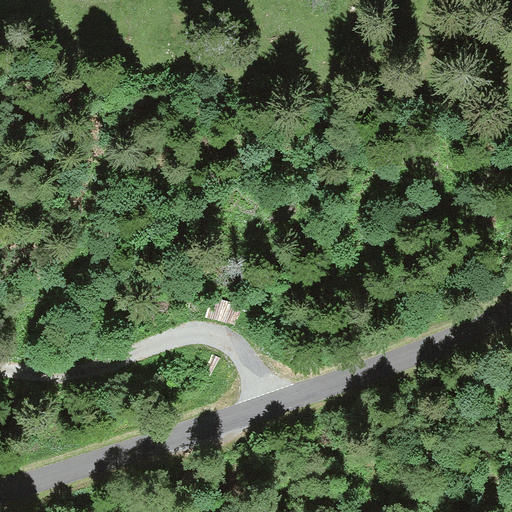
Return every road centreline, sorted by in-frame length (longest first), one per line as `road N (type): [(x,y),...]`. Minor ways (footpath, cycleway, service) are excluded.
road 1 (tertiary): [(511,314),(386,376),(0,493)]
road 2 (track): [(276,404),(247,359),(209,333),(92,367),(0,366)]
